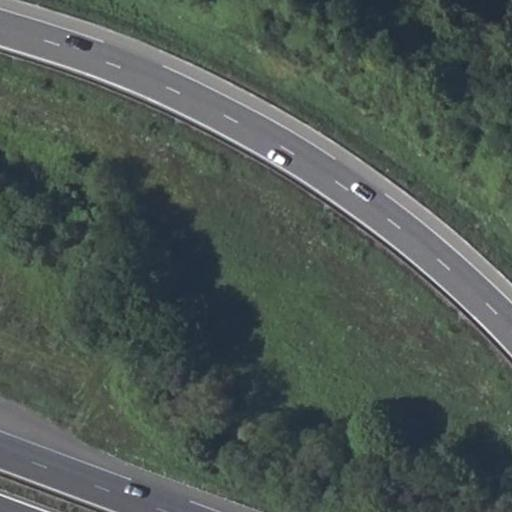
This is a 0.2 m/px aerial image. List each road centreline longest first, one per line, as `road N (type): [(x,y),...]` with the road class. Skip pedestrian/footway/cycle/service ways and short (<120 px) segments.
road 1 (trunk): [(511,328),(419,240),(303,158),(181,92),(0,26)]
road 2 (trunk): [(165,511),(0,449)]
